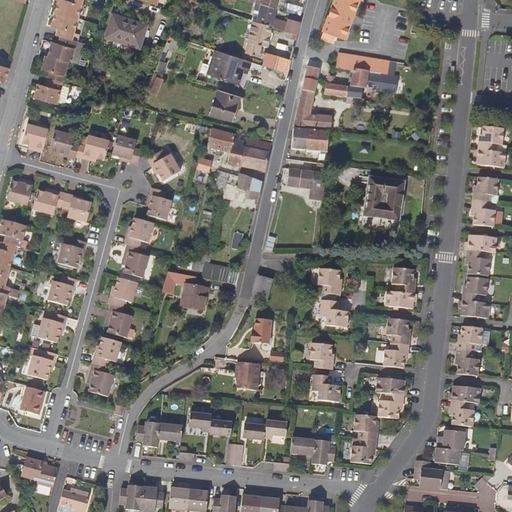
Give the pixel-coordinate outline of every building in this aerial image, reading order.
[(78,19),(83,0),(65,0),(63,0),(58,0),(55,13),(78,19)] [(331,0),(318,36),(319,36),(332,41),(341,44),(347,28),(338,25),(339,22),(345,24),(347,19),(350,20),(356,4),(358,5),(360,0),(331,0)] [(250,15),(249,18),(251,19),(272,26),(287,31),(297,34),(300,22),(287,18),(286,22),(272,18),(276,7),(260,2),(258,7),(255,17),(250,15)] [(283,3),(281,9),(294,13),(296,6),(283,3)] [(72,40),(78,19),(55,13),(51,26),(58,28),(55,35),(60,36),(72,40)] [(112,14),(106,36),(139,46),(146,24),(112,14)] [(267,46),(272,26),(251,19),(244,52),(258,55),(260,45),(267,46)] [(347,28),(350,20),(347,19),(345,24),(339,22),(338,25),(347,28)] [(285,36),(295,40),(297,34),(287,31),(285,36)] [(52,42),(48,57),(68,62),(71,63),(76,41),(72,40),(60,36),(58,44),(52,42)] [(329,48),(332,41),(319,36),(317,43),(329,48)] [(248,70),(251,61),(215,49),(210,65),(207,74),(238,84),(243,68),(248,70)] [(266,52),(261,65),(288,73),(291,60),(266,52)] [(340,53),(338,67),(353,70),(380,74),(390,76),(392,61),(340,53)] [(62,83),(68,62),(48,57),(45,56),(41,70),(47,72),(45,78),(62,83)] [(200,71),(207,74),(210,65),(202,63),(200,71)] [(0,66),(0,82),(4,83),(9,69),(0,66)] [(310,115),(318,81),(320,71),(307,66),(294,125),(309,127),(309,128),(330,131),(331,117),(318,116),(317,116),(310,115)] [(366,88),(371,89),(372,81),(378,82),(380,74),(353,70),(349,86),(366,88)] [(334,77),(328,75),(326,82),(324,95),(347,98),(347,91),(347,86),(333,84),(334,77)] [(157,76),(150,94),(157,96),(163,79),(157,76)] [(57,104),(62,83),(45,78),(43,85),(43,86),(37,84),(34,98),(57,104)] [(231,120),(239,96),(218,89),(210,113),(231,120)] [(364,93),(347,91),(347,98),(364,100),(364,98),(364,93)] [(363,106),(363,101),(364,100),(347,98),(346,103),(363,106)] [(21,142),(28,144),(27,148),(41,152),(48,129),(26,123),(21,142)] [(327,152),(329,133),(329,132),(293,127),(291,148),(312,151),(311,155),(318,155),(319,151),(327,152)] [(478,141),(477,150),(496,152),(496,144),(502,145),(503,129),(483,127),(481,141),(478,141)] [(234,138),(235,134),(211,128),(207,147),(229,153),(226,163),(241,166),(245,148),(242,147),(243,141),(234,138)] [(57,153),(75,158),(75,156),(76,155),(79,144),(71,142),(73,135),(54,130),(49,148),(57,150),(57,153)] [(76,155),(92,160),(95,161),(96,157),(103,159),(108,140),(88,135),(85,146),(79,144),(76,155)] [(112,155),(120,157),(120,160),(137,164),(141,150),(134,149),(136,141),(117,136),(112,155)] [(271,143),(248,137),(245,148),(241,166),(265,171),(271,143)] [(156,175),(158,173),(163,181),(180,172),(166,148),(151,157),(147,159),(152,169),(156,175)] [(503,167),(505,153),(496,152),(477,150),(474,150),(473,157),(476,157),(475,164),(503,167)] [(199,159),(196,169),(208,172),(212,162),(207,160),(207,158),(199,155),(198,159),(199,159)] [(309,198),(323,201),(326,174),(289,169),(287,185),(311,188),(309,198)] [(215,184),(225,188),(226,183),(236,186),(238,176),(218,171),(217,175),(215,184)] [(242,196),(258,199),(262,183),(239,174),(238,176),(236,186),(226,183),(225,188),(222,196),(241,202),(242,196)] [(369,177),(363,215),(398,220),(404,182),(369,177)] [(496,195),(498,179),(477,177),(476,192),(472,192),(471,200),(490,203),(491,195),(496,195)] [(33,184),(19,180),(18,184),(11,182),(6,201),(27,207),(33,184)] [(149,207),(147,215),(166,220),(171,201),(163,199),(166,192),(151,188),(146,206),(149,207)] [(65,195),(45,189),(44,193),(37,191),(32,210),(52,215),(55,207),(62,209),(65,195)] [(85,223),(90,205),(82,203),(83,200),(65,195),(62,209),(68,211),(66,218),(85,223)] [(489,210),(490,203),(471,200),(470,209),(473,209),(472,225),(493,227),(495,211),(489,210)] [(133,218),(131,227),(129,226),(124,244),(126,244),(138,248),(139,240),(147,242),(152,223),(133,218)] [(0,236),(4,237),(2,243),(15,247),(19,248),(25,227),(22,226),(1,220),(0,225),(0,236)] [(464,242),(463,249),(466,250),(485,251),(494,253),(496,238),(468,234),(467,242),(464,242)] [(83,254),(86,243),(72,239),(70,247),(63,245),(58,264),(76,269),(78,260),(80,253),(83,254)] [(0,265),(9,268),(15,247),(2,243),(0,242),(0,265)] [(147,257),(136,254),(138,248),(126,244),(121,265),(124,266),(123,273),(141,278),(147,257)] [(484,259),(485,251),(466,250),(465,258),(468,259),(466,274),(469,274),(482,276),(487,276),(489,260),(484,259)] [(226,283),(228,270),(228,269),(205,263),(200,278),(206,279),(226,283)] [(0,285),(4,287),(9,268),(0,265),(0,285)] [(322,286),(321,293),(339,295),(340,287),(337,287),(339,272),(318,269),(316,285),(322,286)] [(396,284),(395,292),(414,294),(415,286),(412,286),(413,271),(392,269),(390,284),(396,284)] [(240,273),(228,270),(226,283),(238,285),(240,273)] [(205,288),(206,279),(200,278),(168,272),(163,290),(162,291),(172,293),(175,282),(185,284),(182,305),(204,309),(207,289),(205,288)] [(67,306),(69,298),(70,291),(73,291),(76,280),(62,276),(60,284),(53,282),(48,301),(67,306)] [(253,293),(252,297),(266,301),(271,281),(258,277),(253,293)] [(482,279),(468,277),(466,277),(464,292),(462,291),(461,300),(479,302),(480,294),(485,295),(487,279),(482,279)] [(118,279),(113,294),(111,293),(108,304),(110,305),(119,308),(122,308),(123,302),(133,304),(139,285),(118,279)] [(0,306),(3,307),(9,288),(4,287),(0,285),(0,306)] [(416,302),(416,294),(414,294),(395,292),(386,291),(384,306),(412,310),(413,302),(416,302)] [(487,318),(489,303),(479,302),(461,300),(458,300),(457,307),(460,308),(459,315),(487,318)] [(335,312),(336,303),(320,301),(319,317),(325,318),(324,326),(345,329),(347,313),(338,312),(335,312)] [(110,305),(105,323),(110,324),(107,334),(128,340),(134,318),(117,313),(119,308),(110,305)] [(56,344),(59,335),(61,328),(63,329),(66,317),(45,312),(38,338),(56,344)] [(252,331),(250,343),(269,344),(271,321),(255,319),(254,332),(252,331)] [(406,337),(408,321),(387,319),(386,335),(391,336),(390,343),(408,345),(409,337),(406,337)] [(457,342),(456,350),(475,352),(476,344),(480,345),(482,329),(461,327),(460,342),(457,342)] [(102,337),(99,347),(97,346),(92,364),(106,367),(107,361),(115,363),(121,342),(102,337)] [(407,355),(408,345),(390,343),(389,352),(384,351),(382,367),(403,368),(405,355),(407,355)] [(314,361),(313,368),(331,370),(332,362),(330,362),(331,347),(310,344),(308,360),(314,361)] [(43,351),(30,348),(28,356),(33,357),(28,376),(46,381),(49,372),(51,365),(53,366),(56,354),(43,351)] [(458,359),(456,374),(477,376),(479,360),(474,359),(475,352),(456,350),(455,359),(458,359)] [(269,352),(268,360),(282,362),(283,353),(269,352)] [(238,373),(236,389),(256,391),(259,366),(237,363),(236,372),(238,373)] [(104,374),(106,367),(92,364),(87,384),(91,385),(89,392),(107,397),(113,376),(104,374)] [(327,386),(328,378),(312,377),(311,392),(318,393),(317,402),(338,404),(339,388),(330,387),(327,386)] [(377,379),(375,393),(384,394),(403,396),(406,396),(406,389),(403,389),(404,382),(377,379)] [(448,393),(447,401),(451,401),(469,403),(478,404),(480,390),(452,387),(451,394),(448,393)] [(40,417),(47,393),(27,388),(20,411),(40,417)] [(402,405),(403,396),(384,394),(383,402),(378,402),(377,417),(398,419),(399,405),(402,405)] [(452,410),(450,425),(471,427),(473,412),(468,411),(469,403),(451,401),(450,410),(452,410)] [(125,409),(116,406),(114,414),(117,416),(123,417),(125,409)] [(188,427),(201,428),(210,429),(210,420),(211,415),(190,413),(188,427)] [(374,432),(375,417),(354,415),(353,431),(358,431),(357,439),(375,441),(376,433),(374,432)] [(231,422),(210,420),(210,429),(209,433),(209,434),(229,437),(231,422)] [(136,433),(136,441),(143,442),(142,446),(157,448),(158,439),(160,423),(145,421),(144,427),(137,426),(136,432),(136,433)] [(264,435),(271,435),(285,437),(286,423),(266,421),(265,426),(264,435)] [(182,425),(166,424),(160,423),(158,439),(180,441),(182,425)] [(242,438),(264,440),(264,439),(264,435),(265,426),(243,423),(242,438)] [(444,430),(443,437),(443,442),(437,441),(436,448),(460,451),(463,451),(464,433),(444,430)] [(312,464),(326,466),(326,462),(328,462),(334,463),(336,437),(315,435),(314,441),(312,456),(312,464)] [(291,453),(312,456),(314,441),(307,440),(292,438),(291,453)] [(374,449),(375,441),(357,439),(356,447),(351,446),(350,462),(370,465),(372,448),(374,449)] [(459,466),(460,451),(436,448),(435,463),(459,466)] [(235,451),(227,450),(225,465),(233,466),(235,451)] [(239,467),(241,452),(235,451),(233,466),(239,467)] [(461,466),(469,466),(470,452),(462,452),(461,466)] [(194,455),(185,453),(179,453),(179,460),(186,461),(194,462),(194,455)] [(58,468),(46,466),(42,464),(43,462),(26,457),(21,476),(37,480),(36,483),(53,487),(58,468)] [(430,463),(424,461),(415,461),(415,468),(430,470),(430,463)] [(274,463),(273,470),(288,472),(289,465),(282,464),(274,463)] [(420,476),(420,480),(419,487),(439,490),(441,471),(430,470),(415,468),(414,475),(420,476)] [(446,490),(448,472),(441,471),(439,490),(446,490)] [(473,486),(478,492),(487,483),(482,478),(473,486)] [(178,482),(177,488),(170,487),(168,508),(187,510),(190,484),(182,483),(178,482)] [(125,509),(140,510),(143,486),(128,484),(126,484),(126,489),(120,489),(119,504),(125,504),(125,509)] [(207,492),(200,491),(196,491),(197,484),(190,484),(187,510),(205,511),(207,492)] [(154,511),(155,507),(162,509),(164,493),(156,492),(157,488),(143,486),(140,510),(152,511),(154,511)] [(84,511),(90,494),(73,490),(72,493),(69,493),(62,491),(59,504),(74,508),(73,511),(77,511),(84,511)] [(253,496),(248,496),(241,495),(239,511),(258,511),(261,491),(253,490),(253,496)] [(267,498),(268,492),(261,491),(258,511),(284,511),(285,506),(285,500),(271,499),(267,498)] [(234,511),(236,497),(220,495),(220,499),(214,499),(212,511),(234,511)] [(322,502),(308,501),(307,508),(306,511),(329,511),(330,507),(323,506),(322,506),(322,502)]
